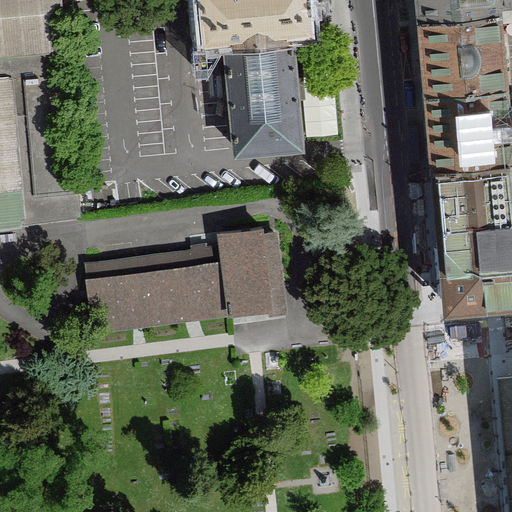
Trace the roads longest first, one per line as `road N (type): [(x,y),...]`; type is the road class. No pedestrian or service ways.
road 1 (tertiary): [(377,0),(410,340)]
road 2 (residential): [(410,340),(427,511)]
